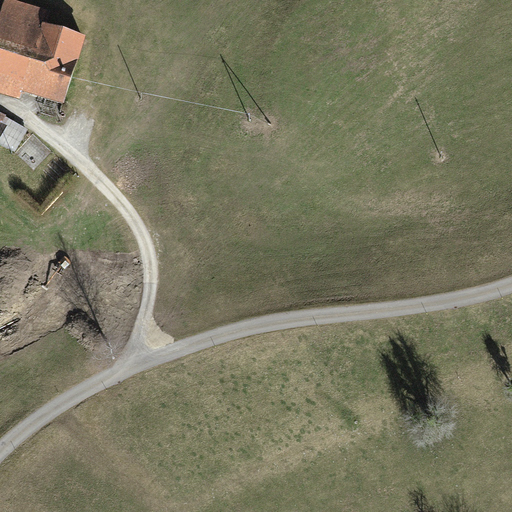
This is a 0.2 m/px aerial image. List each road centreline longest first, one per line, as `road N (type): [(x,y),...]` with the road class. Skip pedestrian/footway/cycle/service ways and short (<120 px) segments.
road 1 (track): [(0,450),(35,419),(222,336),(511,286)]
road 2 (track): [(0,110),(97,178),(140,225),(155,267),(152,306),(126,374)]
